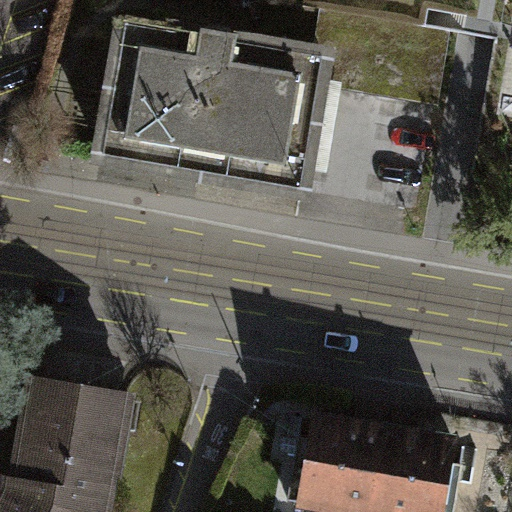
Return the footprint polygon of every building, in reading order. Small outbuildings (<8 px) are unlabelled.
[(446,32),(320,10),(312,54),(324,57),(320,81),(434,101),(446,32)] [(123,21),(100,154),(301,189),(320,81),(324,57),(312,54),(123,21)] [(103,511),(125,390),(35,379),(22,451),(14,452),(10,485),(0,508),(0,511),(103,511)] [(287,496),(368,511),(384,429),(316,416),(311,441),(298,439),(287,496)] [(453,442),(384,429),(368,511),(373,511),(452,511),(461,466),(448,464),(453,442)]
